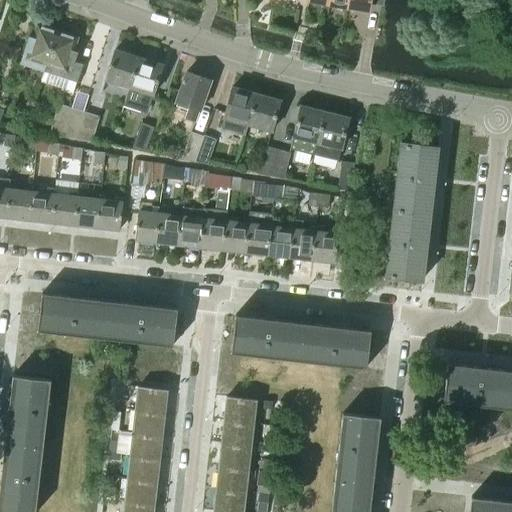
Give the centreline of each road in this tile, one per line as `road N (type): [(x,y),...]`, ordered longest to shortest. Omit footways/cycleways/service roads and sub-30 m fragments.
road 1 (residential): [(502,114),(287,72),(77,0)]
road 2 (residential): [(205,291),(185,511)]
road 3 (residential): [(205,291),(422,316)]
road 4 (residential): [(476,322),(502,114)]
road 5 (residential): [(0,267),(205,291)]
road 6 (residential): [(397,511),(422,316)]
